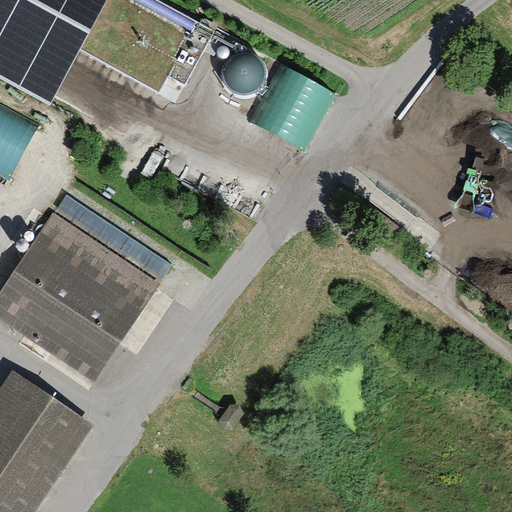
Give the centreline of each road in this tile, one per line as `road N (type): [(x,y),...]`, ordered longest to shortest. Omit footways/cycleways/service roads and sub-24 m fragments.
road 1 (residential): [(482,0),(385,91),(68,511)]
road 2 (unknown): [(291,212),(511,354)]
road 3 (track): [(385,91),(220,0)]
road 4 (track): [(0,351),(127,431)]
